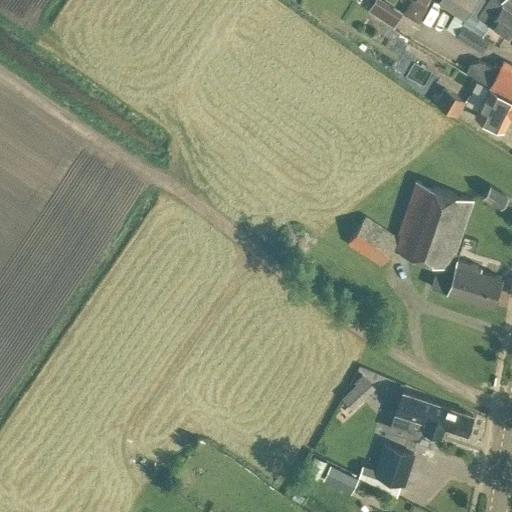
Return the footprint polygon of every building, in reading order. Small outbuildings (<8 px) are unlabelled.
[(390,0),(374,0),(370,7),(394,24),(404,10),(390,0)] [(427,7),(414,0),(409,0),(402,13),(418,22),(427,7)] [(462,17),(474,0),(437,0),(438,0),(462,17)] [(503,4),(496,0),(486,0),(478,13),(479,17),(489,24),(508,36),(510,33),(511,34),(511,10),(503,5),(503,4)] [(465,18),(462,17),(455,12),(446,28),(455,34),(461,24),(465,18)] [(487,39),(461,24),(454,35),(481,51),(487,39)] [(472,75),(499,89),(511,95),(511,64),(503,60),(500,66),(494,63),(493,67),(480,60),(477,67),(470,63),(466,70),(473,74),(472,75)] [(457,115),(470,94),(449,81),(436,102),(457,115)] [(503,131),(510,116),(511,117),(511,99),(489,88),(475,117),(503,131)] [(399,234),(397,239),(365,217),(347,243),(380,266),(396,242),(394,249),(438,264),(431,286),(493,305),(501,277),(480,270),(481,266),(457,259),(459,253),(455,252),(473,199),(415,179),(397,233),(399,234)] [(501,206),(508,195),(490,185),(483,195),(501,206)] [(396,411),(424,421),(422,429),(441,435),(444,426),(466,433),(473,414),(403,391),(396,411)] [(405,485),(415,453),(384,442),(375,469),(362,464),(358,475),(396,495),(401,483),(405,485)] [(317,478),(326,460),(314,455),(305,473),(317,478)] [(337,485),(343,472),(331,465),(324,478),(337,485)]
